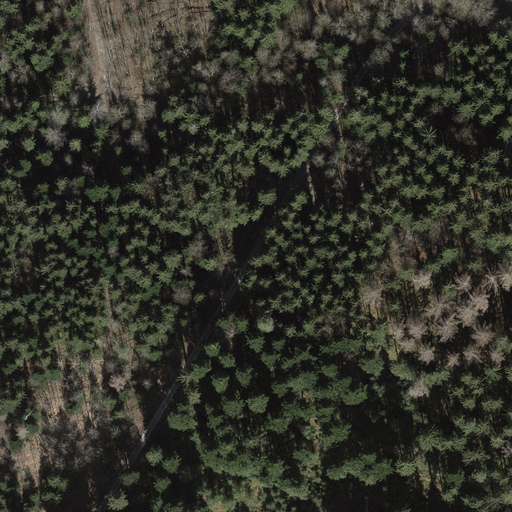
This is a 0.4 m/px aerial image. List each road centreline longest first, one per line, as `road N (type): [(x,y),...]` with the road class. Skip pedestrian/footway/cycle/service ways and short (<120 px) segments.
road 1 (track): [(100,511),(372,58),(434,0)]
road 2 (track): [(511,273),(292,190),(108,99),(0,103)]
road 3 (unknown): [(0,168),(73,139),(108,99)]
